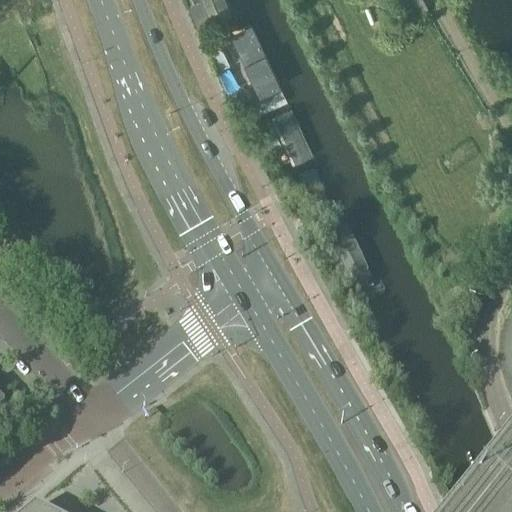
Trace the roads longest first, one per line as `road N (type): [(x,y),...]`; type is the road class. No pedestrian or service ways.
road 1 (secondary): [(101,0),(198,223),(242,298)]
road 2 (secondary): [(277,277),(195,129),(140,0)]
road 3 (secondary): [(406,511),(277,277)]
road 4 (secondary): [(242,298),(368,511)]
road 5 (residential): [(511,447),(477,357),(482,313),(511,259)]
road 6 (residential): [(90,417),(242,298)]
road 7 (residential): [(90,417),(0,318)]
road 8 (residential): [(167,511),(90,417)]
